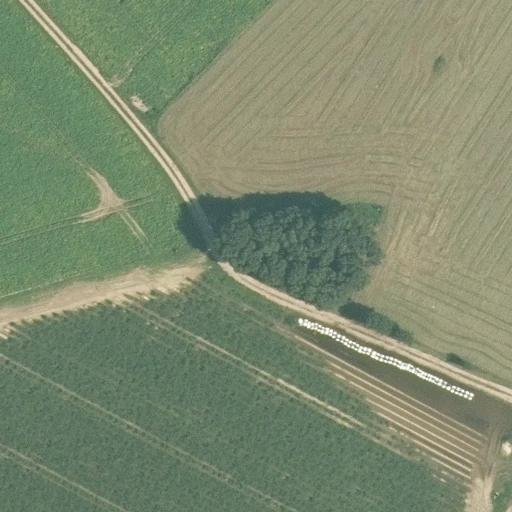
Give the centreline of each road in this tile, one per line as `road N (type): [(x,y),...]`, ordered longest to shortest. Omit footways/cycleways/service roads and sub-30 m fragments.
road 1 (track): [(511,404),(264,293),(220,263),(211,244)]
road 2 (track): [(23,0),(173,174),(211,244)]
